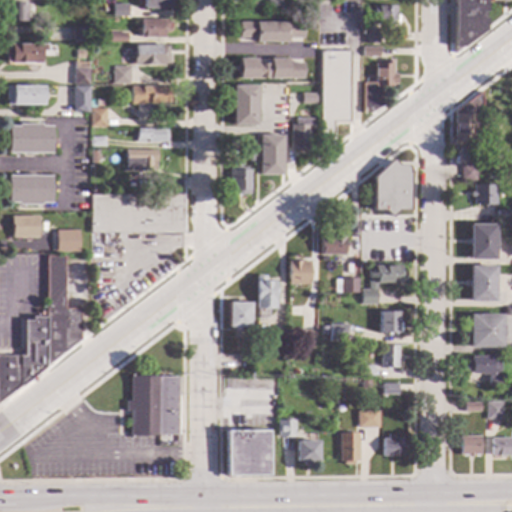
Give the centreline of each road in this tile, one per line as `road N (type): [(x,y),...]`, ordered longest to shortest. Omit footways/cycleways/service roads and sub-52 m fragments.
road 1 (secondary): [(511,36),(0,427)]
road 2 (residential): [(203,0),(199,507)]
road 3 (residential): [(432,0),(431,506)]
road 4 (secondary): [(133,508),(511,505)]
